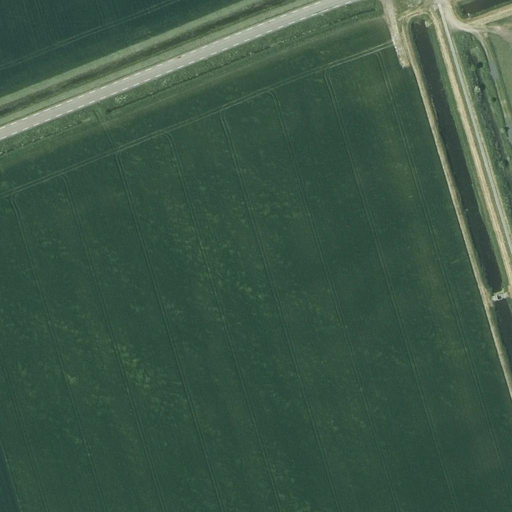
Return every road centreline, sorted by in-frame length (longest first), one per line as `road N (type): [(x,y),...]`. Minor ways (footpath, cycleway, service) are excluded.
road 1 (tertiary): [(0,134),(341,0)]
road 2 (track): [(445,0),(453,22),(480,38),(511,140)]
